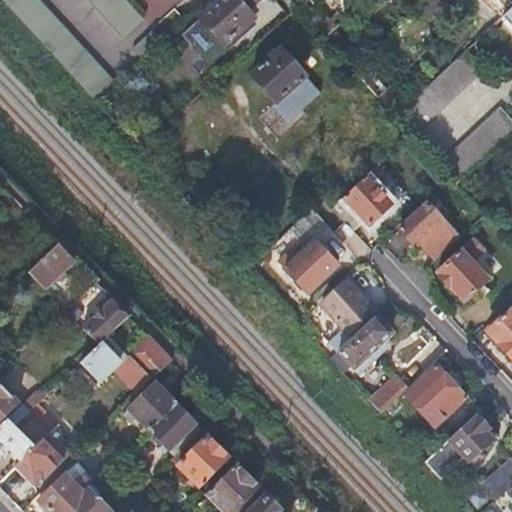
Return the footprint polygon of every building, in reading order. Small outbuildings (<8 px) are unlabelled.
[(36,0),(0,0),(0,2),(54,60),(93,102),(113,83),(36,0)] [(83,0),(119,39),(141,19),(124,0),(83,0)] [(137,0),(153,21),(181,0),(137,0)] [(260,0),(217,0),(179,35),(205,62),(250,20),(245,14),(260,0)] [(293,0),(288,5),(293,10),(321,40),(333,29),(341,22),(320,0),(293,0)] [(511,0),(507,0),(475,31),(480,37),(511,8),(511,0)] [(511,8),(480,37),(501,21),(511,34),(511,8)] [(130,49),(139,59),(182,20),(173,10),(130,49)] [(359,57),(333,29),(321,40),(347,68),(359,57)] [(308,82),(277,50),(247,79),(282,117),(300,99),(289,87),(293,83),(300,90),(308,82)] [(405,106),(393,117),(409,135),(411,137),(482,71),(465,52),(405,106)] [(387,87),(359,57),(347,68),(375,99),(387,87)] [(405,106),(387,87),(375,99),(393,117),(405,106)] [(437,165),(448,178),(456,186),(511,132),(511,125),(497,108),(437,165)] [(362,177),(340,197),(361,222),(366,228),(390,206),(362,177)] [(328,209),(342,224),(351,233),(361,222),(340,197),(328,209)] [(453,236),(425,205),(397,231),(408,244),(414,240),(431,258),(453,236)] [(310,210),(288,231),(305,250),(312,242),(327,228),(310,210)] [(484,251),(471,237),(435,272),(462,301),(485,279),(471,264),(484,251)] [(312,242),(305,250),(294,260),(287,252),(275,264),(304,295),(335,267),(312,242)] [(59,244),(29,272),(46,289),(75,262),(59,244)] [(327,344),(335,353),(337,352),(375,316),(372,313),(373,310),(346,282),(320,305),(343,330),(327,344)] [(113,300),(84,328),(102,345),(102,344),(130,317),(113,300)] [(511,310),(510,309),(486,331),(511,358),(511,310)] [(375,316),(337,352),(353,369),(373,351),(378,355),(389,346),(384,340),(391,334),(388,330),(390,327),(382,318),(379,320),(375,316)] [(149,335),(130,353),(132,355),(155,378),(174,360),(149,335)] [(83,363),(103,384),(122,365),(102,344),(102,345),(83,363)] [(378,355),(373,351),(353,369),(358,374),(378,355)] [(125,362),(148,385),(155,378),(132,355),(125,362)] [(435,367),(404,396),(433,428),(463,399),(435,367)] [(395,377),(368,402),(379,415),(406,389),(395,377)] [(156,382),(130,408),(152,430),(178,404),(156,382)] [(0,383),(0,422),(19,404),(0,383)] [(47,399),(39,391),(25,405),(33,412),(40,406),(47,399)] [(178,404),(152,430),(171,450),(174,447),(180,452),(203,429),(178,404)] [(10,419),(0,429),(0,452),(3,449),(19,464),(37,446),(19,427),(33,412),(25,405),(10,419)] [(33,412),(19,427),(37,446),(19,464),(15,468),(36,489),(64,461),(44,441),(59,425),(40,406),(33,412)] [(475,416),(447,441),(467,462),(491,441),(484,434),(487,431),(475,416)] [(180,452),(174,458),(203,488),(233,458),(203,429),(180,452)] [(511,474),(511,468),(506,462),(489,478),(499,488),(511,474)] [(239,466),(210,495),(227,511),(238,511),(260,490),(261,489),(239,466)] [(66,474),(39,501),(49,511),(68,511),(90,490),(94,486),(83,475),(75,484),(66,474)] [(90,490),(68,511),(111,511),(90,490)] [(238,511),(277,511),(279,510),(260,490),(238,511)]
